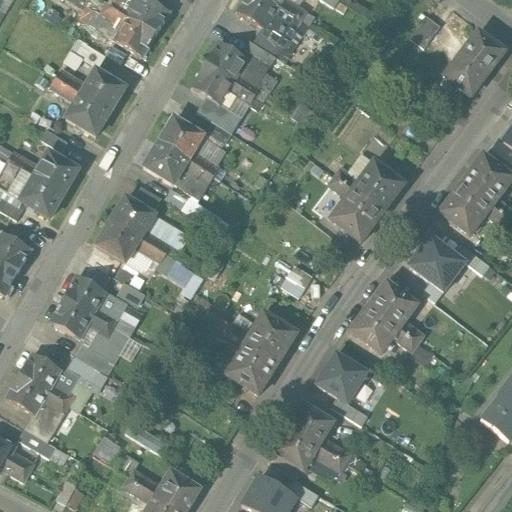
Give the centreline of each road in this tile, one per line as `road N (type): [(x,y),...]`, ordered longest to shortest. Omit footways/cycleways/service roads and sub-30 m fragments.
road 1 (residential): [(511,72),(300,359),(201,511)]
road 2 (residential): [(0,359),(211,0)]
